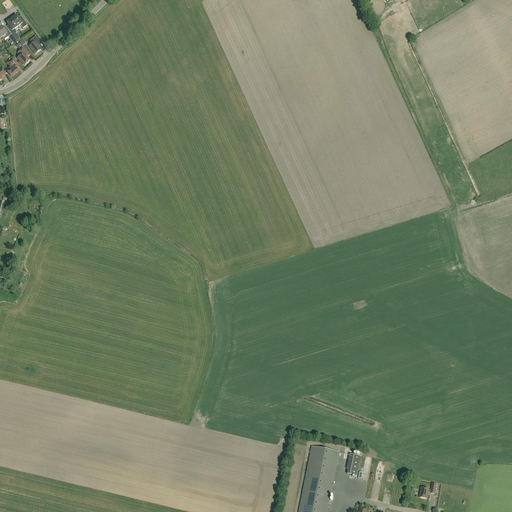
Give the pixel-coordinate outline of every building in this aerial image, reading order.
[(404,0),(399,3),(402,9),(407,7),(404,0)] [(16,16),(11,20),(17,27),(20,25),(23,29),(27,25),(23,20),(21,22),(16,16)] [(14,29),(17,27),(11,20),(7,23),(11,29),(8,31),(11,35),(12,36),(17,33),(14,29)] [(11,35),(8,31),(8,30),(5,32),(1,27),(0,27),(0,34),(2,38),(7,34),(9,37),(11,35)] [(40,42),(36,37),(30,41),(32,44),(29,47),(35,55),(41,50),(37,45),(40,42)] [(25,56),(28,53),(23,48),(20,51),(23,53),(17,59),(24,66),(30,61),(25,56)] [(14,66),(17,63),(12,58),(10,61),(13,65),(6,71),(11,77),(18,70),(19,71),(14,66)] [(312,447),(298,511),(327,511),(331,495),(332,495),(332,494),(331,493),(339,453),(312,447)] [(347,475),(357,477),(361,457),(351,455),(347,475)] [(389,490),(396,490),(397,465),(391,465),(389,490)] [(419,498),(427,500),(428,493),(431,493),(430,494),(435,495),(436,485),(432,484),(431,490),(429,490),(421,488),(419,498)]
